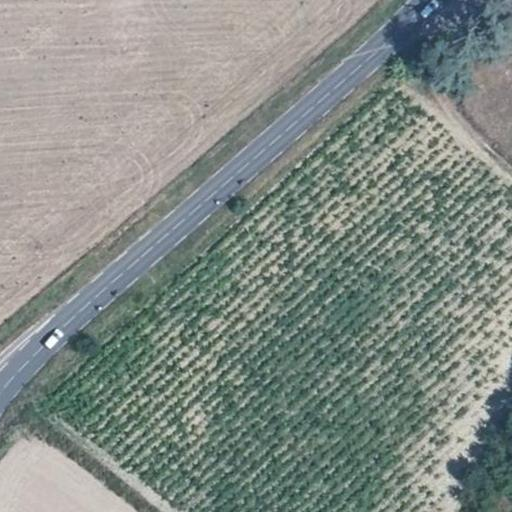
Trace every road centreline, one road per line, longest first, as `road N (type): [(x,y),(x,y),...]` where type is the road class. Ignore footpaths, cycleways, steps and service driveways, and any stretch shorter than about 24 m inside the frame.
road 1 (tertiary): [(0,393),(58,330),(401,27)]
road 2 (unclassified): [(401,27),(467,128),(511,170)]
